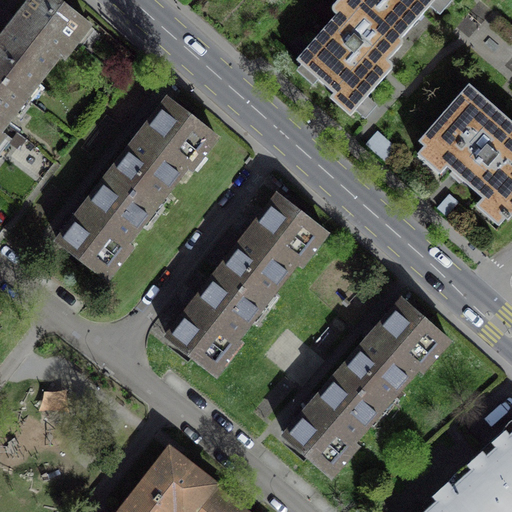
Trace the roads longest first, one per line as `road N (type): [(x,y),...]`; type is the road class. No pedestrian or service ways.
road 1 (primary): [(127,0),(467,300)]
road 2 (residential): [(0,270),(302,511)]
